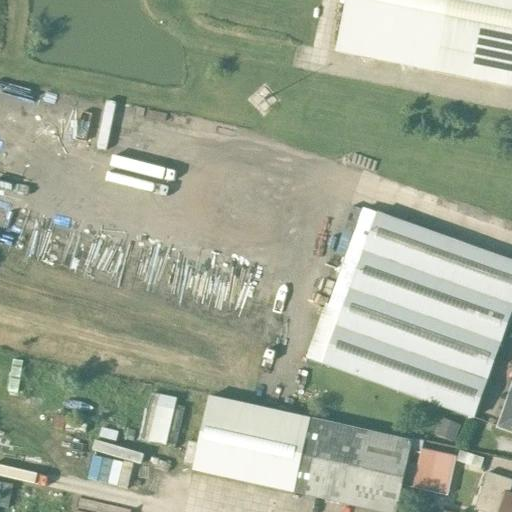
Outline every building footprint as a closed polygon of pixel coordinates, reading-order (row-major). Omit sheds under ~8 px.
[(511,0),(345,0),(335,53),(511,88),(511,0)] [(323,366),(474,420),(511,315),(511,261),(378,213),(378,214),(364,209),(329,305),(326,304),(306,358),(323,364),(323,366)] [(274,341),(290,300),(279,296),(264,338),(274,341)] [(511,392),(500,427),(511,431),(511,392)] [(161,396),(153,394),(141,440),(175,449),(185,407),(176,405),(178,399),(161,395),(161,396)] [(397,511),(403,486),(419,489),(427,451),(423,450),(424,444),(210,397),(200,444),(189,442),(184,464),(195,466),(193,472),(371,511),(397,511)] [(442,424),(438,433),(455,439),(458,430),(442,424)] [(100,454),(149,464),(151,451),(119,445),(121,430),(105,427),(100,454)] [(427,451),(419,489),(448,496),(456,457),(427,451)] [(485,460),(461,452),(458,462),(482,469),(485,460)] [(0,473),(43,484),(46,473),(0,460),(0,473)] [(511,491),(511,479),(489,472),(476,510),(482,511),(511,511),(511,494),(511,491)] [(0,511),(2,505),(15,508),(20,482),(0,478),(0,511)]
